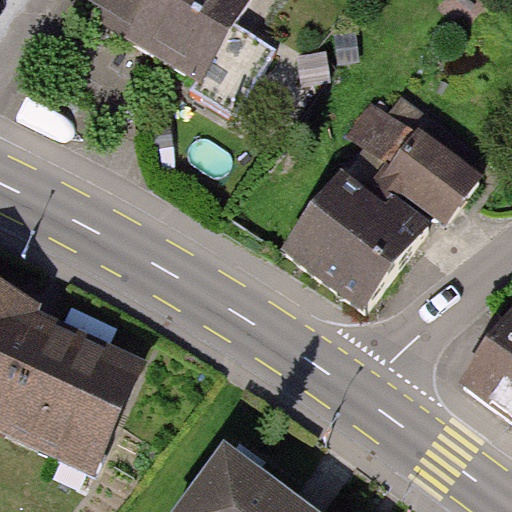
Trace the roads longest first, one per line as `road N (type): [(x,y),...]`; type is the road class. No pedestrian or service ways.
road 1 (primary): [(363,399),(171,274),(0,184)]
road 2 (residential): [(363,399),(465,293),(511,258)]
road 3 (primary): [(511,508),(363,399)]
